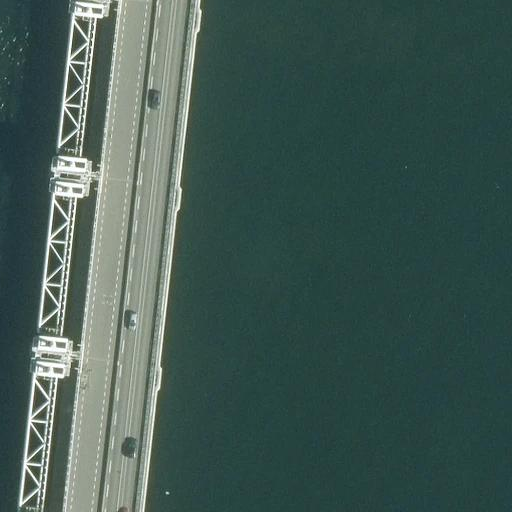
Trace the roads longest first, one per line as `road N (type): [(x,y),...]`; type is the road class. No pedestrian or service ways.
road 1 (unclassified): [(78,511),(134,0)]
road 2 (primary): [(115,511),(170,0)]
